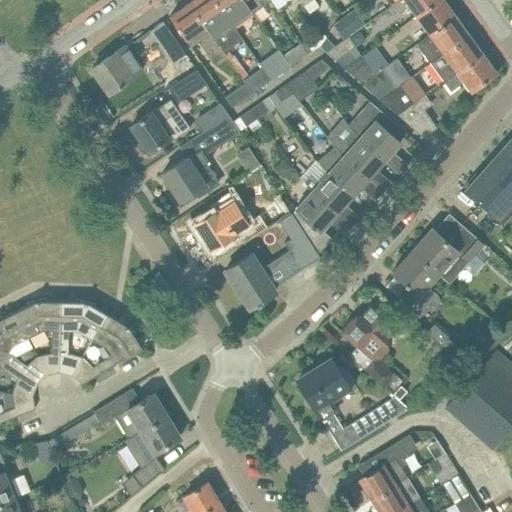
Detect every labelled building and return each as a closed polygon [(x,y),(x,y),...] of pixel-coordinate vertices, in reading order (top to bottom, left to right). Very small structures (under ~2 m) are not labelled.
[(232,26),(213,0),(191,0),(188,3),(213,39),(232,26)] [(251,13),(241,0),(213,0),(232,26),(251,13)] [(269,0),(241,0),(251,13),(269,0)] [(315,0),(299,0),(309,14),(320,6),(315,0)] [(331,0),(340,12),(354,2),(352,0),(331,0)] [(415,15),(436,0),(395,0),(395,1),(392,3),(399,13),(409,6),(415,15)] [(455,15),(443,0),(436,0),(415,15),(429,34),(444,23),(455,15)] [(191,46),(198,42),(212,63),(224,55),(213,39),(188,3),(169,16),(191,46)] [(344,39),(348,36),(359,29),(348,14),(333,24),(344,39)] [(455,15),(444,23),(429,34),(417,43),(430,62),(469,34),(455,15)] [(175,61),(186,54),(162,21),(151,28),(175,61)] [(308,54),(320,46),(327,37),(321,29),(300,43),(308,54)] [(443,81),(482,53),(469,34),(430,62),(437,71),(443,81)] [(335,59),(355,45),(348,36),(344,39),(326,51),(335,59)] [(281,56),(289,67),(308,54),(300,43),(281,56)] [(126,44),(91,68),(109,93),(143,69),(126,44)] [(471,90),(496,72),(482,53),(443,81),(450,91),(464,81),(471,90)] [(361,82),(375,73),(361,54),(343,67),(361,82)] [(289,67),(281,56),(267,66),(275,77),(289,67)] [(312,80),(312,79),(330,66),(321,59),(304,71),(312,80)] [(261,67),(242,80),(244,82),(251,93),(270,80),(261,67)] [(383,67),(375,73),(361,82),(379,98),(396,85),(383,67)] [(168,87),(177,101),(204,84),(195,70),(168,87)] [(312,80),(304,71),(286,84),(293,93),(299,101),(318,87),(312,79),(312,80)] [(250,94),(243,83),(225,96),(232,106),(250,94)] [(414,101),(401,83),(397,86),(396,85),(379,98),(396,113),(414,101)] [(293,93),(286,84),(277,90),(283,100),(293,93)] [(150,112),(131,125),(149,151),(168,138),(170,141),(190,127),(170,98),(150,112)] [(257,118),(269,110),(262,100),(251,108),(257,118)] [(414,101),(396,113),(426,139),(435,128),(416,100),(414,101)] [(349,125),(352,131),(351,132),(384,161),(392,151),(401,142),(390,132),(397,124),(370,101),(349,125)] [(233,121),(239,131),(257,118),(251,108),(233,121)] [(240,133),(239,131),(233,121),(229,114),(179,146),(186,157),(162,172),(181,200),(195,190),(199,196),(221,182),(204,155),(240,133)] [(329,140),(333,146),(341,156),(342,155),(368,178),(384,161),(351,132),(343,141),(336,135),(329,140)] [(511,137),(466,188),(481,202),(499,217),(511,202),(511,137)] [(342,155),(341,156),(333,146),(317,161),(327,173),(352,195),(368,178),(342,155)] [(309,174),(304,181),(312,191),(337,213),(352,195),(327,173),(319,182),(309,174)] [(337,213),(312,191),(298,207),(322,229),(337,213)] [(212,249),(232,236),(224,223),(241,213),(232,199),(215,210),(195,222),(212,249)] [(271,224),(279,220),(271,207),(249,222),(257,234),(271,224)] [(290,212),(279,220),(271,224),(288,250),(271,261),(263,251),(259,250),(249,254),(225,269),(250,307),(257,303),(258,305),(262,302),(261,300),(275,291),(272,286),(318,257),(290,212)] [(485,244),(449,213),(435,229),(432,227),(412,249),(437,272),(437,273),(443,278),(449,284),(485,244)] [(392,272),(400,279),(407,285),(397,296),(419,316),(430,304),(435,305),(439,303),(440,299),(438,295),(426,285),(437,273),(437,272),(412,249),(392,272)] [(38,299),(35,300),(35,301),(14,311),(27,337),(43,329),(52,330),(51,352),(37,355),(47,374),(59,371),(60,352),(61,300),(38,300),(38,299)] [(87,301),(84,300),(84,301),(61,300),(60,352),(68,352),(69,330),(78,330),(92,339),(106,313),(87,302),(87,301)] [(362,314),(355,314),(340,331),(356,346),(349,354),(379,382),(381,384),(391,374),(389,366),(382,359),(389,351),(387,336),(395,327),(385,319),(370,305),(362,314)] [(0,357),(21,371),(37,382),(47,374),(37,355),(26,365),(9,352),(13,345),(27,337),(14,311),(0,318),(0,357)] [(92,339),(107,347),(111,354),(92,366),(82,356),(71,375),(81,384),(142,347),(129,327),(130,326),(127,324),(126,325),(106,313),(92,339)] [(511,423),(511,364),(495,350),(446,406),(492,447),(511,423)] [(0,367),(17,378),(21,371),(0,357),(0,367)] [(301,386),(321,418),(332,411),(336,408),(330,399),(349,387),(348,386),(337,367),(331,358),(297,378),(301,386)] [(401,385),(393,394),(399,399),(407,390),(401,385)] [(0,421),(35,407),(33,394),(12,392),(14,406),(0,411),(0,421)] [(127,408),(140,430),(167,414),(153,392),(139,401),(127,408)] [(93,411),(94,413),(100,421),(101,423),(121,411),(114,398),(93,411)] [(100,421),(94,413),(76,424),(81,433),(100,421)] [(341,449),(384,422),(381,417),(367,413),(343,428),(332,435),(341,449)] [(180,436),(167,414),(140,430),(128,438),(133,447),(146,439),(153,452),(180,436)] [(409,433),(376,454),(382,464),(359,478),(371,498),(406,476),(396,460),(417,447),(409,433)] [(34,443),(41,460),(53,456),(47,441),(34,443)] [(0,452),(0,504),(17,497),(7,469),(0,452)] [(445,452),(435,458),(441,467),(434,471),(441,482),(458,472),(445,452)] [(133,474),(136,478),(142,484),(143,486),(163,469),(154,459),(153,458),(144,465),(133,474)] [(470,492),(468,489),(458,472),(441,482),(454,502),(470,492)] [(68,475),(65,485),(70,496),(80,499),(83,490),(77,479),(68,475)] [(379,511),(393,511),(419,497),(406,476),(371,498),(379,511)] [(207,480),(199,486),(182,496),(191,511),(201,511),(211,506),(220,501),(207,480)] [(482,511),(470,492),(454,502),(459,511),(482,511)] [(23,511),(17,497),(0,504),(0,511),(23,511)] [(428,511),(419,497),(393,511),(428,511)] [(226,511),(220,501),(211,506),(201,511),(226,511)]
